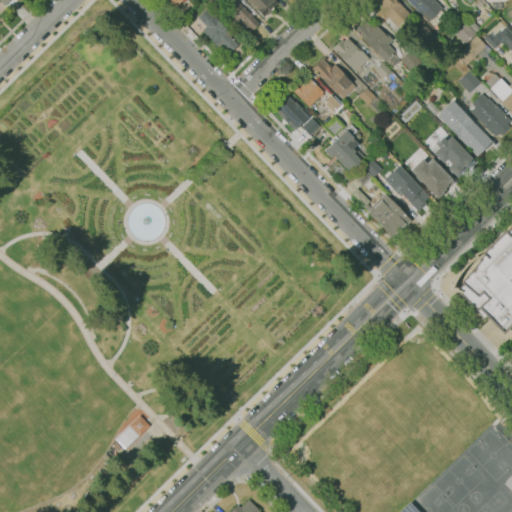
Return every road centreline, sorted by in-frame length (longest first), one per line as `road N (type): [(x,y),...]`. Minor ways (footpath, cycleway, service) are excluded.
road 1 (tertiary): [(405,281),(135,0)]
road 2 (tertiary): [(511,391),(405,281)]
road 3 (secondary): [(405,281),(511,176)]
road 4 (residential): [(333,0),(231,100)]
